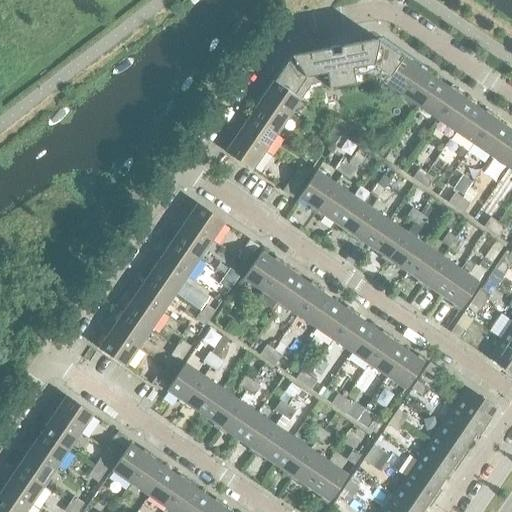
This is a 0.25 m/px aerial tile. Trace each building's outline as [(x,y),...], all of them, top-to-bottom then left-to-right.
[(286,55),(272,76),(302,96),(311,83),(319,82),(320,88),(362,81),(361,74),(369,73),(383,82),(403,53),(381,38),(286,55)] [(421,65),(403,53),(383,82),(401,94),(421,65)] [(421,65),(401,94),(419,107),(437,80),(426,72),(427,69),(421,65)] [(302,96),(272,76),(260,94),(290,114),(302,96)] [(449,88),(437,80),(419,107),(437,119),(457,90),(451,85),(449,88)] [(457,90),(437,119),(455,131),(473,105),(462,97),(464,94),(457,90)] [(258,103),(250,115),(277,133),(290,114),(260,94),(255,101),(258,103)] [(473,105),(455,131),(473,144),(493,114),(487,110),(485,113),(473,105)] [(493,114),(473,144),(491,156),(509,129),(497,121),(499,118),(493,114)] [(277,133),(250,115),(242,127),(239,125),(235,131),(265,151),(277,133)] [(325,139),(330,142),(334,145),(341,135),(361,149),(369,138),(339,118),(325,139)] [(511,131),(509,129),(491,156),(509,168),(511,162),(511,131)] [(265,151),(235,131),(231,137),(234,139),(225,152),(252,170),(265,151)] [(384,159),(391,149),(384,144),(377,154),(384,159)] [(399,154),(391,149),(384,159),(392,164),(399,154)] [(353,158),(348,164),(355,168),(359,163),(353,158)] [(342,174),(348,164),(341,159),(334,169),(342,174)] [(305,178),(311,170),(301,164),(296,172),(305,178)] [(349,179),(356,169),(348,164),(342,174),(349,179)] [(420,183),(427,173),(420,168),(413,178),(420,183)] [(315,213),(335,184),(316,171),(298,198),(311,206),(309,209),(315,213)] [(434,178),(427,173),(420,183),(428,188),(434,178)] [(383,176),(378,184),(384,188),(390,180),(383,176)] [(471,182),(462,176),(455,188),(463,194),(471,182)] [(292,198),(297,190),(288,183),(282,191),(292,198)] [(377,198),(384,188),(378,184),(377,183),(370,193),(377,198)] [(335,184),(315,213),(321,218),(323,215),(335,223),(353,196),(335,184)] [(480,193),(471,187),(464,197),(474,203),(480,193)] [(385,203),(391,193),(384,188),(377,198),(385,203)] [(456,207),(463,197),(455,192),(448,202),(456,207)] [(353,196),(335,223),(346,230),(344,233),(351,238),(371,208),(353,196)] [(470,202),(463,197),(456,207),(463,212),(470,202)] [(186,214),(182,220),(211,241),(224,222),(197,204),(189,216),(186,214)] [(426,204),(420,213),(427,217),(433,208),(426,204)] [(371,208),(351,238),(357,242),(359,239),(370,247),(389,220),(371,208)] [(413,222),(420,213),(413,208),(406,217),(413,222)] [(421,228),(427,218),(427,217),(420,213),(413,222),(421,228)] [(492,231),(498,221),(491,217),(484,226),(492,231)] [(211,241),(182,220),(177,227),(180,229),(172,240),(199,258),(211,241)] [(406,233),(389,220),(370,247),(382,255),(380,258),(386,262),(406,233)] [(506,227),(498,221),(492,231),(499,237),(506,227)] [(449,247),(456,237),(448,232),(442,242),(449,247)] [(424,245),(406,233),(386,262),(393,266),(395,263),(406,271),(424,245)] [(456,252),(463,242),(456,237),(449,247),(456,252)] [(259,246),(250,239),(244,246),(254,253),(259,246)] [(161,250),(157,256),(187,276),(199,258),(172,240),(164,252),(161,250)] [(424,245),(406,271),(418,279),(416,282),(422,286),(442,257),(424,245)] [(262,291),(282,261),(276,257),(274,260),(261,251),(243,278),(262,291)] [(511,262),(511,256),(505,251),(499,260),(509,266),(511,262)] [(156,264),(148,276),(175,294),(187,276),(157,256),(153,262),(156,264)] [(460,269),(442,257),(422,286),(428,291),(430,288),(442,296),(460,269)] [(485,271),(492,262),(484,257),(477,266),(485,271)] [(504,273),(509,266),(499,260),(494,267),(504,273)] [(288,266),(282,261),(262,291),(280,303),(298,276),(286,269),(288,266)] [(234,283),(240,275),(230,268),(224,276),(234,283)] [(459,311),(479,282),(460,269),(442,296),(454,304),(451,307),(459,311)] [(137,285),(133,292),(162,312),(175,294),(148,276),(140,287),(137,285)] [(229,290),(234,283),(224,276),(219,284),(229,290)] [(298,276),(280,303),(297,315),(318,286),(311,281),(309,284),(298,276)] [(324,290),(318,286),(297,315),(315,328),(334,301),(322,293),(324,290)] [(491,294),(481,287),(475,295),(485,302),(491,294)] [(162,312),(133,292),(129,298),(132,300),(124,311),(150,330),(162,312)] [(485,302),(475,295),(470,302),(480,309),(485,302)] [(345,309),(334,301),(315,328),(333,340),(353,310),(347,306),(345,309)] [(210,318),(215,311),(206,304),(200,312),(210,318)] [(360,314),(353,310),(333,340),(351,352),(369,325),(358,317),(360,314)] [(150,330),(124,311),(116,323),(113,321),(108,327),(138,348),(150,330)] [(205,326),(210,318),(200,312),(195,319),(205,326)] [(231,335),(238,325),(231,320),(224,330),(231,335)] [(511,322),(500,339),(511,347),(511,322)] [(246,331),(238,325),(231,335),(239,341),(246,331)] [(381,333),(369,325),(351,352),(369,364),(389,335),(383,330),(381,333)] [(465,331),(455,325),(450,332),(460,339),(465,331)] [(138,348),(108,327),(104,333),(107,336),(99,348),(125,366),(138,348)] [(389,335),(369,364),(387,376),(405,350),(393,342),(395,339),(389,335)] [(511,347),(500,339),(488,358),(511,374),(511,347)] [(185,354),(191,346),(182,340),(176,347),(185,354)] [(267,360),(274,350),(267,345),(260,355),(267,360)] [(180,361),(185,354),(176,347),(171,355),(180,361)] [(281,355),(274,350),(267,360),(275,365),(281,355)] [(417,358),(405,350),(387,376),(405,389),(426,360),(419,355),(417,358)] [(210,367),(217,357),(210,352),(203,361),(210,367)] [(225,362),(217,357),(210,367),(218,372),(225,362)] [(434,376),(439,369),(430,362),(424,370),(433,375),(434,376)] [(183,406),(203,377),(185,364),(167,390),(179,399),(177,402),(183,406)] [(303,384),(310,374),(303,369),(295,379),(303,384)] [(320,375),(317,380),(310,374),(303,384),(311,389),(320,396),(330,382),(320,375)] [(161,390),(166,383),(155,376),(150,383),(161,390)] [(246,391),(253,380),(245,376),(238,386),(246,391)] [(221,389),(203,377),(183,406),(189,410),(192,407),(203,415),(221,389)] [(254,396),(261,385),(253,380),(246,391),(254,396)] [(427,387),(425,386),(417,380),(412,388),(421,395),(427,387)] [(288,391),(294,395),(300,388),(294,383),(288,391)] [(467,388),(455,406),(484,426),(497,408),(467,388)] [(239,401),(221,389),(203,415),(215,423),(213,426),(219,430),(239,401)] [(147,398),(151,401),(157,393),(152,390),(147,398)] [(281,415),(288,405),(293,398),(286,393),(281,401),(274,410),(281,415)] [(338,409),(345,399),(338,394),(331,404),(338,409)] [(55,406),(50,413),(80,433),(93,414),(66,396),(57,408),(55,406)] [(353,404),(345,399),(338,409),(346,414),(353,404)] [(257,413),(239,401),(219,430),(225,435),(227,432),(239,440),(257,413)] [(296,411),(288,405),(281,415),(289,420),(296,411)] [(455,406),(442,424),(469,443),(475,433),(478,435),(484,426),(455,406)] [(407,415),(398,408),(392,416),(402,423),(407,415)] [(364,409),(356,421),(367,428),(374,418),(376,416),(364,409)] [(80,433),(50,413),(46,419),(49,421),(41,432),(68,451),(80,433)] [(257,413),(239,440),(250,448),(248,451),(255,455),(275,425),(257,413)] [(397,430),(402,423),(392,416),(387,424),(397,430)] [(376,434),(382,424),(374,418),(367,428),(376,434)] [(317,440),(324,430),(316,424),(310,435),(317,440)] [(442,424),(430,442),(459,462),(465,454),(462,452),(469,443),(442,424)] [(275,425),(255,455),(261,459),(263,456),(275,464),(293,437),(275,425)] [(332,435),(324,430),(317,440),(325,445),(332,435)] [(128,438),(118,431),(113,439),(123,446),(128,438)] [(30,442),(26,448),(56,468),(68,451),(41,432),(33,444),(30,442)] [(311,450),(293,437),(275,464),(286,472),(284,475),(290,479),(311,450)] [(459,462),(430,442),(418,460),(444,478),(451,469),(454,471),(459,462)] [(130,483),(151,453),(144,449),(142,452),(130,444),(112,470),(130,483)] [(383,450),(374,444),(368,452),(378,459),(383,450)] [(56,468),(26,448),(22,455),(25,457),(17,468),(43,486),(56,468)] [(328,462),(311,450),(290,479),(297,483),(299,481),(310,488),(328,462)] [(354,465),(361,455),(353,450),(346,460),(354,465)] [(373,466),(378,459),(368,452),(363,459),(373,466)] [(151,453),(130,483),(148,495),(166,469),(155,461),(157,458),(151,453)] [(108,467),(113,460),(103,454),(99,460),(108,467)] [(103,475),(108,467),(99,460),(93,468),(103,475)] [(444,478),(418,460),(406,478),(435,498),(441,490),(438,488),(444,478)] [(328,462),(310,488),(322,496),(320,499),(327,504),(347,475),(328,462)] [(43,486),(17,468),(9,480),(6,478),(2,484),(31,504),(43,486)] [(98,482),(103,475),(93,468),(88,475),(98,482)] [(166,469),(148,495),(166,507),(186,478),(180,474),(178,477),(166,469)] [(186,478),(166,507),(172,511),(188,511),(202,493),(191,485),(193,482),(186,478)] [(435,498),(406,478),(393,496),(417,511),(421,511),(426,504),(429,506),(435,498)] [(359,486),(350,480),(344,488),(353,494),(359,486)] [(0,491),(0,492),(0,508),(5,511),(25,511),(31,504),(2,484),(0,486),(0,491)] [(348,502),(353,494),(344,488),(339,495),(348,502)] [(214,501),(202,493),(188,511),(215,511),(222,502),(216,498),(214,501)] [(78,510),(84,503),(74,496),(69,504),(78,510)] [(417,511),(393,496),(382,511),(417,511)] [(228,506),(222,502),(215,511),(229,511),(226,509),(228,506)]
